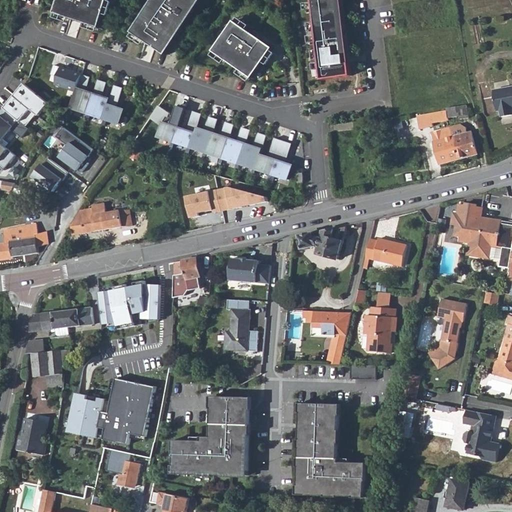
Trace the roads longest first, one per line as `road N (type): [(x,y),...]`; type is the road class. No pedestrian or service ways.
road 1 (residential): [(312,127),(27,36),(0,84)]
road 2 (tertiary): [(324,216),(32,279)]
road 3 (residential): [(312,127),(330,107),(378,96),(378,17),(453,3)]
road 4 (tertiary): [(511,170),(324,216)]
road 5 (residential): [(32,279),(0,437)]
